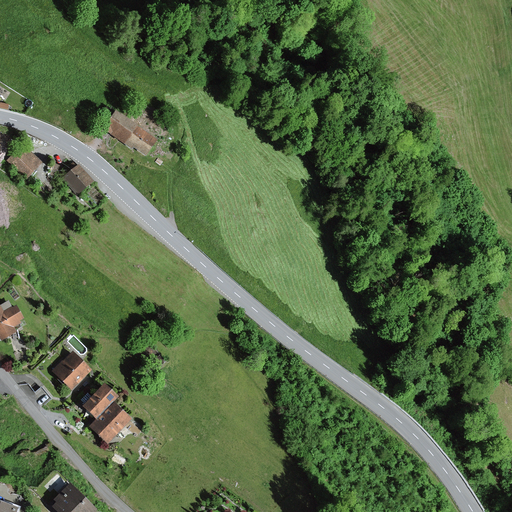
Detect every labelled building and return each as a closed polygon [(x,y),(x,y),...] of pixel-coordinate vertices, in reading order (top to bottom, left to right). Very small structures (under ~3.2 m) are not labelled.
[(140,123),(118,108),(116,110),(112,107),(101,124),(105,126),(104,128),(133,148),(135,147),(148,156),(159,139),(139,125),(140,123)] [(43,161),(23,143),(7,160),(27,179),(43,161)] [(55,176),(61,165),(49,160),(44,171),(55,176)] [(86,168),(80,162),(77,165),(74,162),(60,175),(78,196),(95,181),(85,169),(86,168)] [(155,268),(147,258),(137,266),(145,276),(155,268)] [(25,318),(18,304),(13,306),(9,300),(0,305),(0,337),(2,341),(18,332),(15,327),(23,322),(21,320),(25,318)] [(91,371),(71,352),(53,371),(72,390),(91,371)] [(120,395),(106,381),(84,405),(97,418),(90,425),(109,444),(134,418),(115,400),(120,395)] [(39,390),(35,393),(45,405),(51,399),(41,387),(39,390)] [(95,511),(99,509),(72,482),(54,499),(56,501),(53,504),(60,511),(95,511)] [(17,511),(20,506),(0,498),(0,511),(17,511)]
